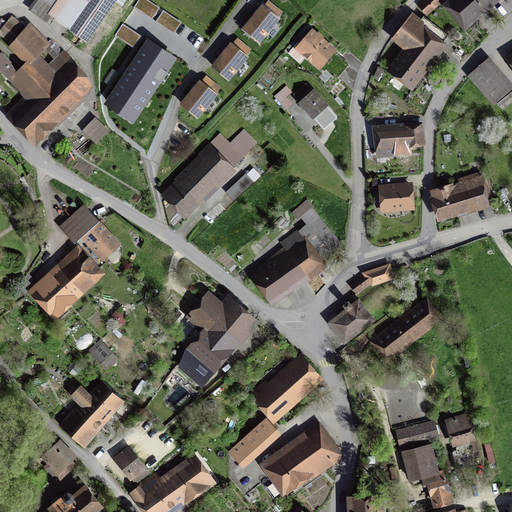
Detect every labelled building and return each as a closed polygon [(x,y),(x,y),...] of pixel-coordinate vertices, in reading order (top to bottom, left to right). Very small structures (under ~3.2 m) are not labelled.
[(37,0),(31,10),(44,20),(54,7),(60,11),(67,0),(37,0)] [(54,19),(86,41),(114,0),(67,0),(60,11),(54,19)] [(138,0),(135,6),(175,31),(182,19),(150,0),(138,0)] [(423,0),(418,5),(427,15),(440,3),(437,0),(423,0)] [(454,0),(448,6),(465,25),(493,0),(454,0)] [(262,7),(244,29),(259,41),(281,13),(277,9),(273,15),(262,7)] [(393,71),(409,84),(447,36),(424,17),(421,21),(412,13),(394,36),(411,49),(393,71)] [(27,29),(12,17),(0,31),(0,32),(14,44),(27,29)] [(123,22),(116,34),(134,45),(141,32),(123,22)] [(29,27),(27,29),(14,44),(12,47),(28,64),(19,72),(1,53),(0,53),(0,69),(11,80),(12,79),(26,95),(32,99),(23,108),(18,103),(8,113),(34,139),(88,86),(85,78),(50,40),(46,44),(29,27)] [(320,63),(337,78),(349,64),(312,32),(298,48),(318,66),(320,63)] [(172,59),(149,43),(131,70),(128,68),(123,74),(127,77),(109,103),(132,118),(152,88),(158,78),(156,77),(161,69),(164,71),(172,59)] [(231,44),(213,66),(228,78),(251,50),(246,47),(242,53),(231,44)] [(508,88),(487,64),(472,77),(493,101),(508,88)] [(182,104),(197,116),(219,88),(215,84),(211,90),(200,82),(182,104)] [(313,92),(308,86),(296,97),(301,102),(301,103),(324,129),(337,117),(313,91),(313,92)] [(286,97),(292,92),(287,87),(281,92),(280,91),(274,96),(285,108),(291,103),(286,97)] [(107,130),(95,119),(84,131),(96,142),(107,130)] [(424,142),(422,126),(377,131),(381,155),(409,152),(408,144),(424,142)] [(240,158),(256,143),(244,130),(229,145),(219,134),(200,153),(201,155),(193,163),(197,167),(167,196),(183,212),(228,167),(231,170),(242,159),(240,158)] [(245,173),(225,192),(233,201),(254,182),(245,173)] [(433,191),(434,200),(435,200),(440,216),(476,205),(476,207),(492,203),(486,184),(485,185),(482,173),(472,176),(473,179),(460,183),(461,184),(433,191)] [(381,187),(383,210),(412,207),(410,185),(381,187)] [(78,240),(82,236),(98,222),(84,206),(63,225),(78,240)] [(311,208),(301,216),(309,225),(319,217),(311,208)] [(98,222),(82,236),(102,258),(118,244),(98,222)] [(250,275),(269,301),(323,262),(307,241),(306,242),(298,230),(282,241),(291,253),(272,266),(268,262),(250,275)] [(71,295),(97,271),(78,251),(37,289),(34,286),(29,290),(53,316),(74,297),(71,295)] [(371,283),(372,284),(392,277),(388,265),(364,273),(371,283)] [(371,283),(364,273),(349,285),(357,294),(369,284),(371,283)] [(210,368),(253,319),(233,302),(226,310),(208,294),(189,316),(204,330),(190,347),(193,349),(179,366),(202,385),(214,371),(210,368)] [(347,310),(330,322),(345,341),(372,320),(358,301),(352,306),(348,301),(343,305),(347,310)] [(391,352),(434,319),(424,306),(381,339),(391,352)] [(106,368),(117,359),(100,340),(90,351),(106,368)] [(252,395),(270,417),(318,374),(303,357),(285,373),(287,375),(277,384),(274,380),(267,386),(265,384),(252,395)] [(81,403),(60,425),(84,446),(86,445),(85,444),(122,399),(103,380),(89,395),(82,388),(74,397),(81,403)] [(466,415),(448,420),(454,444),(473,438),(466,415)] [(265,420),(231,450),(242,462),(275,431),(265,420)] [(433,421),(398,430),(402,446),(437,437),(433,421)] [(272,459),(263,466),(282,492),(337,452),(320,429),(274,461),(272,459)] [(57,473),(74,456),(58,443),(57,444),(52,439),(49,442),(46,439),(42,443),(50,450),(42,458),(57,473)] [(429,482),(436,504),(450,500),(443,470),(436,472),(435,469),(436,469),(430,444),(403,451),(410,479),(421,476),(423,484),(429,482)] [(467,447),(452,451),(456,470),(475,466),(473,457),(469,458),(467,447)] [(128,473),(131,477),(144,467),(129,448),(116,458),(119,462),(120,460),(129,472),(128,473)] [(171,476),(185,496),(187,498),(213,479),(194,452),(188,456),(191,462),(171,476)] [(162,511),(185,496),(171,476),(145,495),(139,487),(131,493),(145,511),(162,511)] [(65,494),(42,511),(92,511),(99,507),(84,488),(73,497),(72,494),(67,492),(66,493),(65,491),(63,493),(65,494)] [(350,500),(350,511),(380,511),(380,498),(350,500)]
